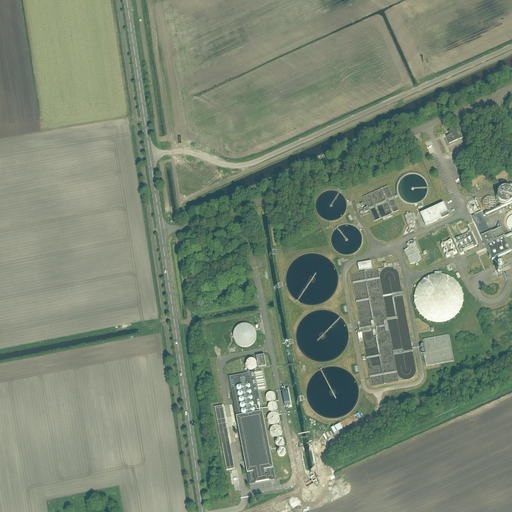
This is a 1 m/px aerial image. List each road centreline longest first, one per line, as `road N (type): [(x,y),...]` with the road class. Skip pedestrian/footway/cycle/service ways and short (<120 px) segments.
road 1 (unclassified): [(149,155),(179,151),(242,166),(511,47)]
road 2 (secondary): [(201,511),(149,155)]
road 3 (secondary): [(149,155),(126,0)]
